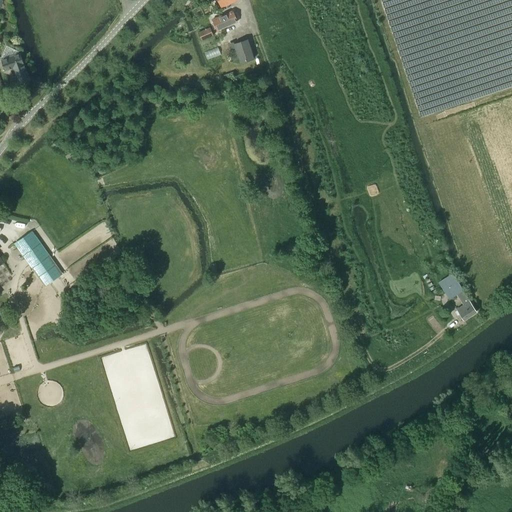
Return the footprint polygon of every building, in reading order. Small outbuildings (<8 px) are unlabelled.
[(238,22),(233,10),(212,20),(217,31),(238,22)] [(210,28),(198,33),(201,41),(213,36),(210,28)] [(234,44),(241,63),(253,59),(247,39),(234,44)] [(14,77),(16,76),(18,83),(29,79),(20,53),(1,59),(5,70),(11,68),(14,77)] [(14,243),(45,286),(62,274),(32,231),(14,243)] [(453,273),(439,282),(449,299),(457,294),(463,305),(457,309),(457,310),(455,311),(458,315),(460,313),(464,320),(477,312),(467,297),(466,297),(462,291),(463,290),(453,273)]
